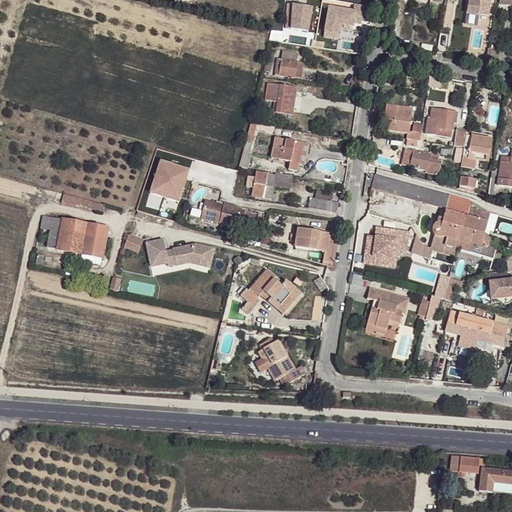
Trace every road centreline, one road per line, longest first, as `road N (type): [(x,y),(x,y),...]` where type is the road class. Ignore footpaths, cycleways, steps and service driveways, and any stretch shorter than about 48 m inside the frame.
road 1 (secondary): [(0,408),(511,442)]
road 2 (residential): [(511,398),(343,385),(329,377),(375,57)]
road 3 (residential): [(375,57),(511,79)]
road 4 (unknown): [(358,164),(488,204)]
